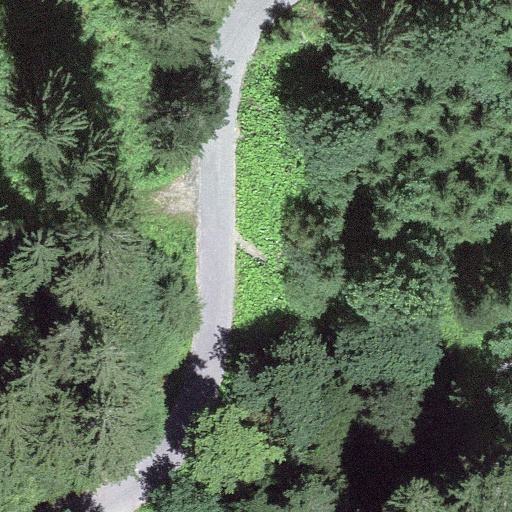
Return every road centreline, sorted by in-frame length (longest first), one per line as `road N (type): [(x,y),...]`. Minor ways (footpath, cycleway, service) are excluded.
road 1 (track): [(85,511),(137,493),(181,448),(212,379),(225,301),(219,113),(226,52),(253,0)]
road 2 (track): [(0,213),(226,204)]
